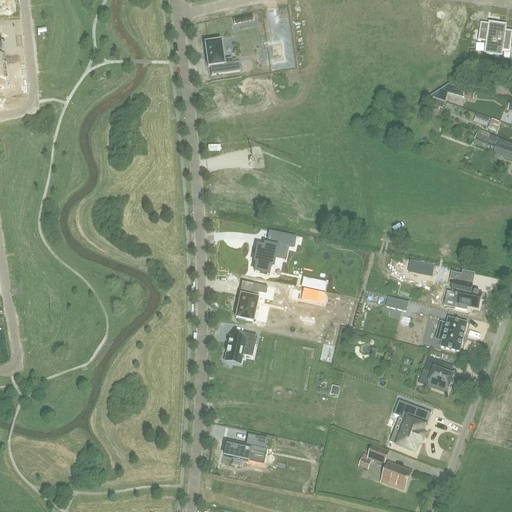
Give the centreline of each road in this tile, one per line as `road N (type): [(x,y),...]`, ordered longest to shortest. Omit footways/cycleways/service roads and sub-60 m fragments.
road 1 (unclassified): [(191,511),(201,258),(176,15)]
road 2 (unclassified): [(435,511),(511,303)]
road 3 (residential): [(0,116),(33,103),(23,0)]
road 4 (residential): [(0,370),(17,358),(0,252)]
